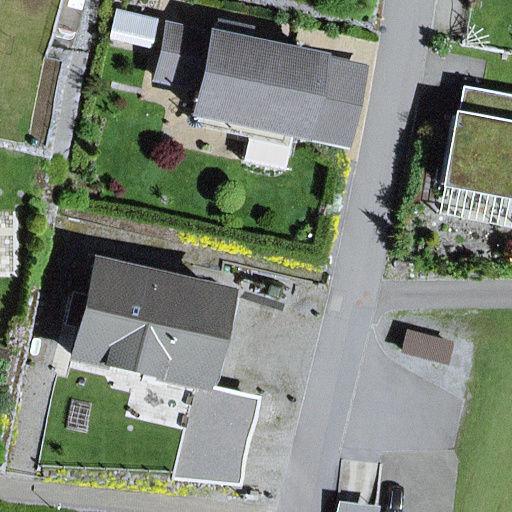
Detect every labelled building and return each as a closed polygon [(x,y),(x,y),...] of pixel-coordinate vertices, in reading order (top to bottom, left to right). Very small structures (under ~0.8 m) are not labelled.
[(148,47),(154,22),(115,12),(109,37),(148,47)] [(247,30),(215,23),(212,39),(244,46),(247,30)] [(298,134),(314,61),(244,46),(212,39),(166,28),(155,78),(197,88),(192,111),(202,113),(251,124),(247,139),(242,161),(283,170),(291,133),(298,134)] [(454,117),(511,128),(511,98),(460,88),(454,117)] [(198,128),(247,139),(251,124),(202,113),(198,128)] [(511,128),(454,117),(452,117),(439,185),(442,185),(511,198),(511,128)] [(436,215),(511,229),(511,198),(442,185),(436,215)] [(72,357),(193,385),(196,386),(197,383),(217,297),(217,295),(93,266),(86,297),(78,330),(72,357)] [(60,326),(78,330),(86,297),(68,293),(60,326)] [(197,383),(210,387),(231,300),(217,297),(197,383)] [(251,398),(196,386),(193,385),(171,479),(230,485),(251,398)]
